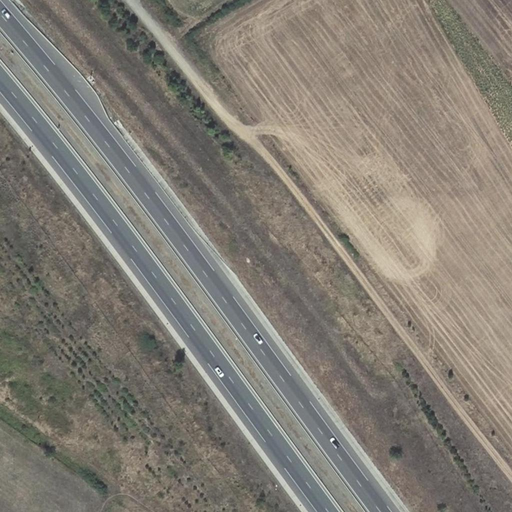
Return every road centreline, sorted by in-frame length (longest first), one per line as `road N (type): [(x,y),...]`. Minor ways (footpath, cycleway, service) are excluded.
road 1 (motorway): [(376,511),(0,10)]
road 2 (track): [(511,477),(133,0)]
road 3 (motorway): [(0,60),(340,511)]
